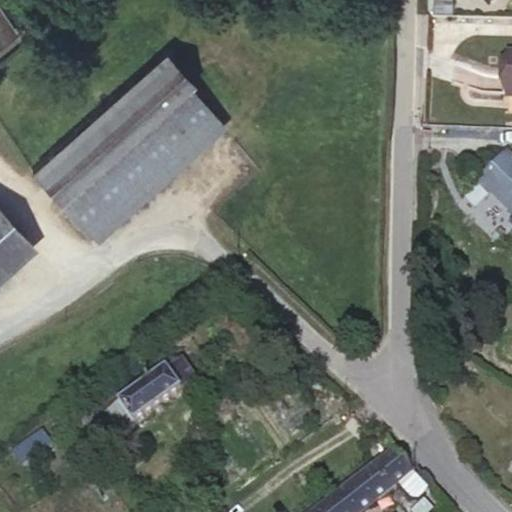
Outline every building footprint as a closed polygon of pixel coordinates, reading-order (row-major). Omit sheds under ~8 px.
[(452,0),(434,0),(434,16),(452,15),(452,0)] [(0,40),(14,31),(0,11),(0,40)] [(159,56),(185,85),(223,51),(197,22),(159,56)] [(219,123),(185,85),(159,56),(32,169),(91,237),(219,123)] [(511,211),(511,161),(506,156),(481,182),(511,211)] [(0,251),(20,234),(0,211),(0,251)] [(195,382),(180,361),(105,415),(120,436),(195,382)] [(51,445),(43,433),(14,453),(22,465),(51,445)] [(394,451),(315,511),(361,511),(396,485),(411,502),(417,502),(429,491),(394,451)]
